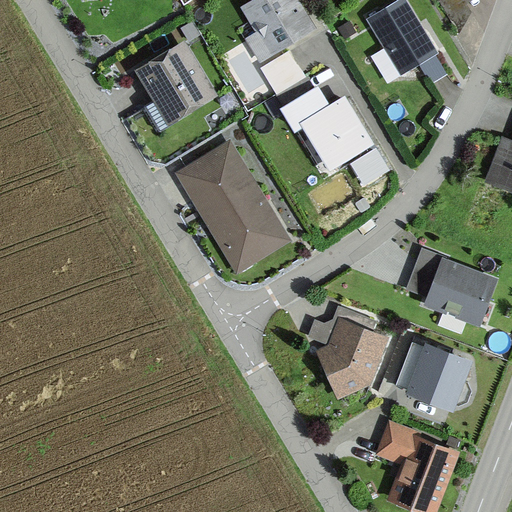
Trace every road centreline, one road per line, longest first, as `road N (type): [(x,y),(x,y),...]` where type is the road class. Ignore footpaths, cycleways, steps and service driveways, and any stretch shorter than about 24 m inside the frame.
road 1 (residential): [(511,2),(466,115),(407,205),(319,271),(228,324)]
road 2 (residential): [(33,0),(228,324)]
road 3 (residential): [(228,324),(339,511)]
road 4 (unknown): [(325,40),(407,205)]
